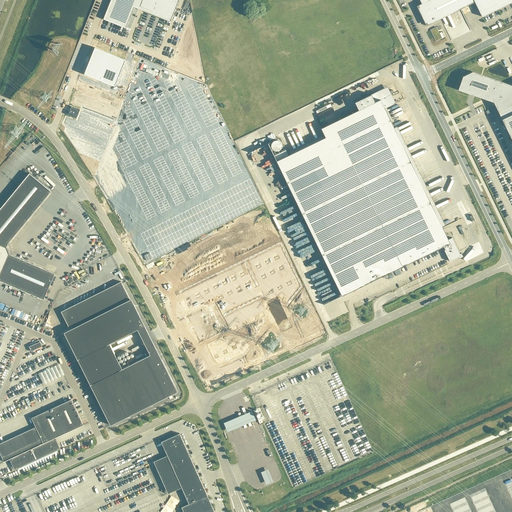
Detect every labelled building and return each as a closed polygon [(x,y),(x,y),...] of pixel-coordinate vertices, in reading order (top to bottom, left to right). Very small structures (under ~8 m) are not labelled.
[(110,0),(103,19),(126,28),(134,7),(170,22),(178,0),(110,0)] [(511,1),(511,0),(419,0),(421,4),(416,6),(426,26),(475,2),(482,17),(511,1)] [(95,48),(84,74),(115,86),(125,60),(95,48)] [(511,85),(472,72),(463,77),(462,77),(463,78),(459,90),(458,89),(458,90),(494,102),(511,140),(511,85)] [(286,150),(274,156),(342,297),(443,247),(444,247),(445,249),(444,251),(450,262),(459,258),(460,259),(463,257),(461,253),(460,254),(452,238),(449,240),(442,227),(395,129),(385,109),(396,104),(391,95),(375,102),(371,95),(355,103),(359,110),(321,129),(326,138),(289,156),(286,150)] [(283,151),(280,142),(271,145),(274,154),(283,151)] [(8,244),(51,191),(47,188),(44,185),(42,184),(29,173),(8,199),(0,208),(0,281),(1,281),(44,300),(55,274),(9,254),(8,252),(9,252),(9,251),(9,250),(8,250),(7,250),(6,248),(8,244)] [(70,227),(72,224),(60,217),(57,223),(65,227),(66,225),(70,227)] [(223,366),(245,356),(274,321),(267,307),(282,300),(286,307),(302,288),(280,243),(179,292),(189,313),(211,302),(226,332),(203,343),(213,362),(213,363),(213,364),(214,364),(214,365),(215,365),(216,366),(217,366),(218,366),(218,367),(219,367),(220,367),(221,367),(222,367),(222,366),(223,366)] [(149,253),(144,256),(147,261),(152,258),(149,253)] [(177,392),(162,360),(131,299),(130,300),(121,282),(61,312),(70,330),(64,333),(77,360),(110,425),(124,418),(125,418),(143,409),(177,392)] [(334,317),(347,313),(344,306),(343,306),(340,298),(323,304),(326,311),(328,310),(330,315),(332,314),(334,317)] [(31,352),(42,346),(40,342),(39,340),(35,342),(36,344),(29,347),(31,352)] [(58,366),(39,374),(44,385),(63,378),(58,366)] [(52,439),(84,425),(83,425),(71,400),(31,418),(36,427),(0,443),(0,453),(4,461),(3,462),(12,458),(17,469),(57,450),(52,439)] [(223,421),(227,431),(243,424),(255,419),(251,409),(239,414),(223,421)] [(209,501),(180,433),(161,442),(167,456),(171,465),(157,471),(164,485),(169,482),(177,479),(181,488),(188,504),(184,506),(181,507),(183,511),(186,511),(214,511),(213,510),(214,510),(211,505),(208,506),(207,502),(209,501)] [(268,468),(261,471),(266,483),(273,481),(268,468)]
